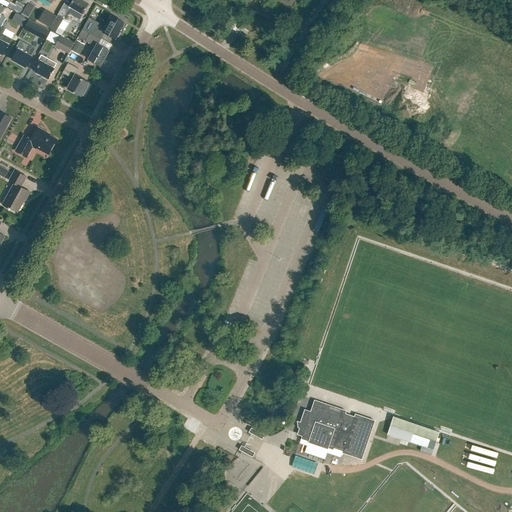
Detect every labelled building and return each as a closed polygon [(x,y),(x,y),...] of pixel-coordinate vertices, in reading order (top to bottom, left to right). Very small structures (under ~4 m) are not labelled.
[(82,14),(89,4),(82,0),(72,0),(67,8),(63,6),(58,15),(57,17),(50,28),(50,29),(61,36),(64,31),(59,28),(64,18),(71,7),(80,12),(82,14)] [(50,28),(57,17),(46,10),(39,22),(50,28)] [(95,22),(89,33),(100,40),(104,33),(115,39),(124,23),(111,15),(104,27),(95,22)] [(0,53),(2,55),(12,38),(3,33),(5,29),(1,26),(0,25),(0,53)] [(100,40),(89,33),(82,29),(77,37),(94,47),(87,59),(100,66),(109,50),(98,44),(100,40)] [(61,36),(55,46),(68,54),(74,43),(61,36)] [(79,55),(85,45),(77,41),(71,51),(79,55)] [(27,44),(25,47),(18,43),(16,47),(17,48),(11,59),(25,67),(31,56),(35,48),(27,44)] [(56,64),(48,59),(41,55),(39,60),(40,60),(34,71),(48,79),(54,68),(56,64)] [(67,89),(80,96),(88,82),(75,75),(78,69),(68,63),(62,73),(72,79),(67,89)] [(0,138),(12,118),(0,111),(0,138)] [(37,146),(49,153),(57,139),(45,132),(46,131),(38,127),(31,139),(24,135),(15,151),(27,157),(33,147),(36,149),(37,146)] [(10,208),(17,212),(24,199),(25,200),(30,192),(20,186),(26,176),(15,170),(9,180),(14,183),(2,205),(8,208),(9,209),(10,208)] [(302,435),(301,440),(332,450),(333,448),(342,451),(342,453),(361,460),(374,421),(354,415),(353,418),(344,415),(345,412),(314,401),(310,413),(305,411),(298,434),(302,435)] [(430,439),(389,426),(386,435),(409,443),(427,448),(430,439)]
